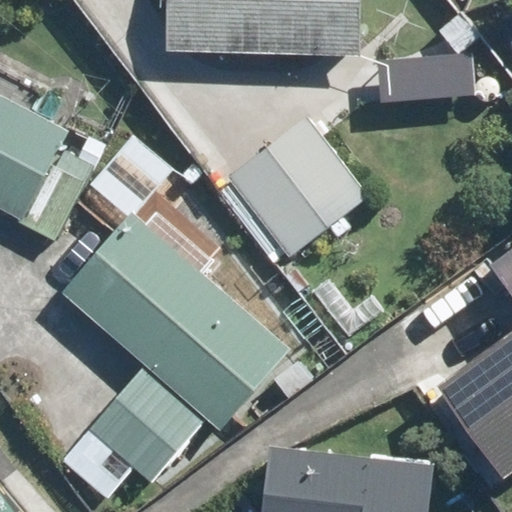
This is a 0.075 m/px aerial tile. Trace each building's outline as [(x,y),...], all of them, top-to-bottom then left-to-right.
[(164,0),(162,52),(356,60),(358,0),(164,0)] [(478,41),(458,16),(435,33),(454,58),(478,41)] [(63,134),(0,100),(0,215),(50,242),(108,135),(71,115),(63,134)] [(303,122),(229,180),(289,258),(363,200),(303,122)] [(106,184),(154,223),(180,193),(133,153),(106,184)] [(141,368),(86,434),(149,487),(201,425),(215,437),(287,353),(127,218),(58,299),(141,368)] [(511,330),(429,389),(497,484),(511,472),(511,330)] [(341,360),(323,333),(302,347),(321,374),(341,360)] [(254,511),(423,511),(429,465),(262,446),(254,511)]
